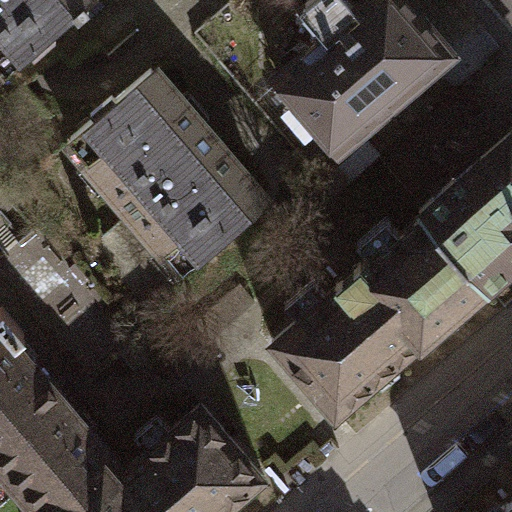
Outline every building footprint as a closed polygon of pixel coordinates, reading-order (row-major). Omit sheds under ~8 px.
[(0,0),(0,61),(8,71),(30,52),(34,57),(56,37),(51,32),(74,11),(78,16),(88,7),(84,3),(87,0),(0,0)] [(417,77),(450,48),(407,0),(361,0),(356,5),(351,0),(306,0),(305,1),(329,29),(275,77),(337,147),(417,77)] [(178,272),(267,197),(155,64),(66,139),(178,272)] [(457,176),(420,208),(483,282),(511,257),(511,126),(506,132),(485,108),(473,119),(436,150),(457,176)] [(336,409),(483,282),(420,208),(273,336),(336,409)] [(0,306),(0,467),(38,511),(40,511),(112,452),(14,337),(24,329),(2,304),(0,306)] [(125,467),(112,452),(40,511),(215,511),(261,473),(200,402),(125,467)] [(511,511),(511,495),(492,511),(511,511)]
